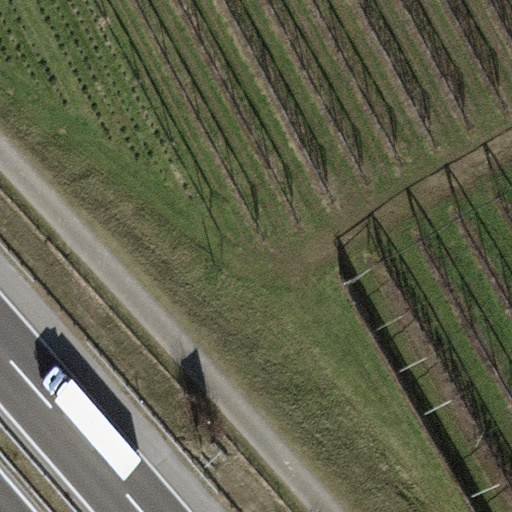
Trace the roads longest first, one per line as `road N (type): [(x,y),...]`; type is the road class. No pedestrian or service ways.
road 1 (track): [(0,146),(327,511)]
road 2 (motorway): [(144,511),(0,348)]
